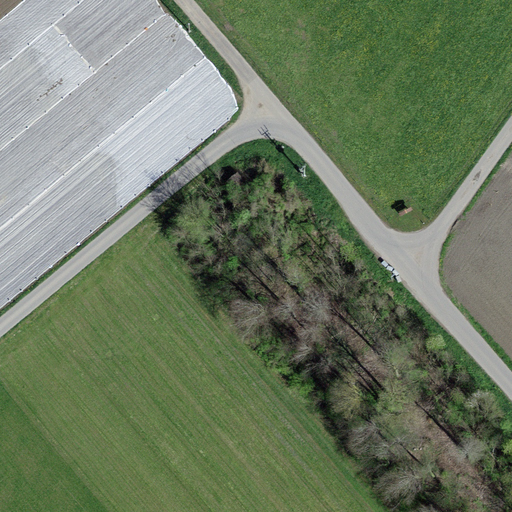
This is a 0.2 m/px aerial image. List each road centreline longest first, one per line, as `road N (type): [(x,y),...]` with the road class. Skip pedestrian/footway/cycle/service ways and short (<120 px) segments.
road 1 (track): [(271,102),(511,384)]
road 2 (track): [(0,326),(271,102)]
road 3 (track): [(511,127),(410,265)]
road 4 (track): [(183,0),(271,102)]
